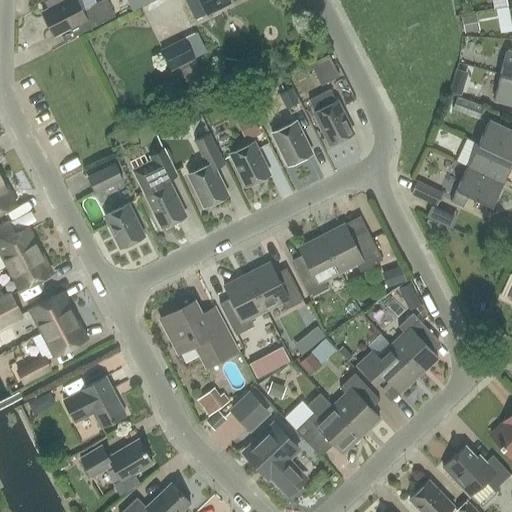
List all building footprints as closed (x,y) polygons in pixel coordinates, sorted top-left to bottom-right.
[(107,0),(100,0),(82,9),(77,0),(66,0),(43,12),(54,35),(69,28),(72,36),(115,15),(107,0)] [(229,0),(199,0),(207,15),(231,3),(229,0)] [(476,30),(474,16),(462,18),(465,32),(476,30)] [(162,49),(172,70),(196,59),(186,38),(162,49)] [(511,50),(507,50),(501,75),(511,77),(511,50)] [(322,85),(340,77),(329,55),(312,64),(322,85)] [(235,76),(237,64),(225,62),(223,74),(235,76)] [(511,77),(501,75),(494,100),(511,104),(511,77)] [(286,109),(298,103),(291,89),(279,95),(286,109)] [(330,145),(353,133),(337,101),(331,89),(309,100),(315,112),(314,112),(330,145)] [(481,118),(485,107),(458,98),(454,109),(481,118)] [(251,114),(236,121),(246,142),(261,135),(251,114)] [(511,130),(489,120),(478,143),(511,159),(511,130)] [(289,165),(312,154),(296,121),(272,133),(289,165)] [(204,207),(228,195),(215,168),(224,163),(209,133),(195,140),(207,165),(188,174),(204,207)] [(246,186),(270,174),(254,142),(230,153),(246,186)] [(503,183),(511,164),(511,159),(478,143),(468,166),(503,183)] [(131,169),(161,230),(188,216),(170,181),(179,176),(165,148),(148,156),(150,160),(131,169)] [(96,193),(123,179),(115,163),(88,177),(96,193)] [(492,206),(503,183),(468,166),(451,201),(463,207),(469,195),(492,206)] [(437,205),(443,192),(419,180),(412,193),(437,205)] [(0,213),(16,205),(3,181),(0,182),(0,213)] [(121,248),(144,236),(128,204),(105,215),(121,248)] [(9,266),(39,250),(27,227),(15,233),(10,222),(0,226),(0,253),(1,253),(9,266)] [(322,236),(341,273),(357,264),(360,272),(383,260),(366,228),(351,236),(345,224),(322,236)] [(325,281),(341,273),(322,236),(299,248),(305,259),(294,265),(311,298),(329,288),(325,281)] [(21,290),(52,274),(39,250),(9,266),(21,290)] [(286,310),(304,301),(287,269),(276,274),(270,263),(247,275),(266,311),(282,303),(286,310)] [(250,319),(266,311),(247,275),(224,287),(231,299),(220,304),(236,336),(254,327),(250,319)] [(485,302),(484,291),(473,291),(474,303),(485,302)] [(43,332),(74,316),(61,292),(31,308),(43,332)] [(10,293),(0,297),(0,313),(16,305),(10,293)] [(207,368),(237,352),(215,309),(202,315),(195,302),(161,319),(178,353),(195,345),(207,368)] [(0,313),(0,329),(23,317),(16,305),(0,313)] [(391,345),(419,375),(438,357),(430,349),(439,340),(413,313),(398,326),(404,333),(391,345)] [(56,356),(87,340),(74,316),(43,332),(56,356)] [(287,344),(253,359),(260,376),(294,361),(287,344)] [(400,392),(419,375),(391,345),(378,357),(372,351),(358,365),(383,392),(393,384),(400,392)] [(311,353),(299,364),(310,376),(322,366),(311,353)] [(45,357),(18,371),(23,383),(51,369),(45,357)] [(371,408),(380,400),(354,373),(340,387),(346,393),(333,406),(361,435),(380,417),(371,408)] [(126,414),(106,377),(63,400),(75,422),(93,413),(101,428),(126,414)] [(279,397),(283,387),(272,383),(268,393),(279,397)] [(220,397),(215,389),(198,401),(209,417),(230,402),(224,394),(220,397)] [(28,403),(35,415),(57,403),(50,391),(28,403)] [(251,433),(270,414),(249,392),(229,411),(251,433)] [(361,435),(333,406),(321,394),(308,406),(314,412),(295,430),(321,457),(334,444),(342,453),(361,435)] [(214,430),(225,419),(218,412),(207,423),(214,430)] [(511,414),(503,423),(504,424),(491,436),(511,457),(511,414)] [(274,421),(241,452),(269,481),(271,479),(289,498),(309,478),(291,460),(302,450),(274,421)] [(92,477),(112,465),(121,480),(114,484),(120,494),(139,483),(134,474),(153,463),(139,439),(108,457),(102,446),(80,458),(92,477)] [(494,490),(511,475),(493,455),(482,465),(465,446),(443,467),(470,496),(486,481),(494,490)] [(422,511),(448,511),(454,507),(428,481),(410,499),(422,511)] [(181,511),(191,503),(172,483),(146,507),(137,498),(122,511),(181,511)] [(476,511),(466,502),(456,511),(455,511),(476,511)]
